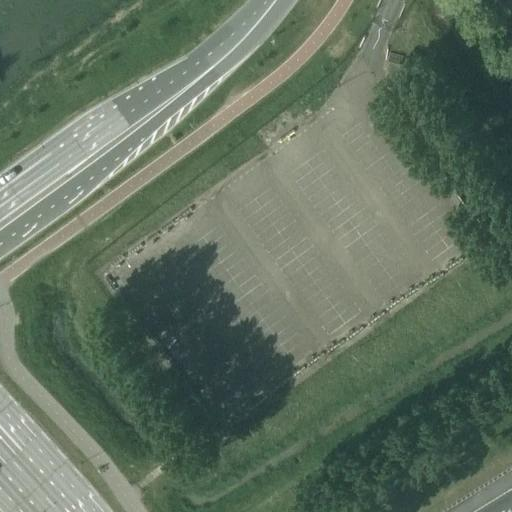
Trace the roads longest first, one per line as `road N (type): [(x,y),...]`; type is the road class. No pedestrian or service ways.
road 1 (tertiary): [(0,243),(223,57)]
road 2 (tertiary): [(223,57),(89,131),(0,196)]
